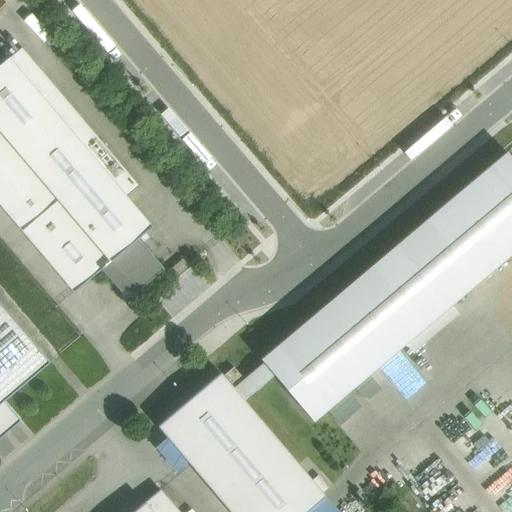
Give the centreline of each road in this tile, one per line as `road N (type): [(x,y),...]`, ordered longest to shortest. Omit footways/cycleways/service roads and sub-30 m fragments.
road 1 (unclassified): [(0,498),(242,312),(313,268)]
road 2 (unclassified): [(91,0),(313,268)]
road 3 (unclassified): [(313,268),(511,94)]
